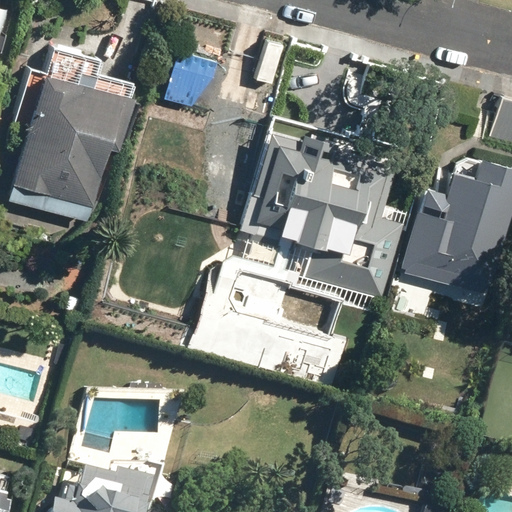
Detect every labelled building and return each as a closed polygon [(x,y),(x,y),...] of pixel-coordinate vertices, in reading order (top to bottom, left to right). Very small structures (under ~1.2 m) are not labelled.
[(39,69),(22,64),(7,124),(18,127),(2,196),(84,218),(99,150),(111,154),(126,93),(123,92),(126,81),(90,71),(94,57),(46,43),(39,69)] [(142,112),(122,185),(149,193),(143,216),(171,224),(161,256),(210,270),(258,102),(209,88),(207,94),(200,92),(190,126),(142,112)] [(511,98),(497,95),(486,136),(511,142),(511,98)] [(289,144),(268,138),(246,224),(253,225),(245,252),(291,264),(298,238),(309,241),(300,274),(377,294),(386,258),(389,258),(398,222),(371,214),(374,202),(366,200),(367,197),(362,196),(366,180),(358,178),(362,166),(323,154),(325,146),(292,136),(289,144)] [(413,209),(409,208),(395,266),(399,267),(397,279),(393,291),(409,282),(447,292),(449,282),(479,291),(481,283),(484,283),(511,169),(511,164),(470,153),(469,157),(461,155),(450,161),(448,169),(443,167),(437,190),(419,185),(413,209)] [(67,491),(56,489),(51,511),(135,511),(137,506),(146,508),(155,466),(140,463),(105,463),(102,474),(72,467),(67,491)]
